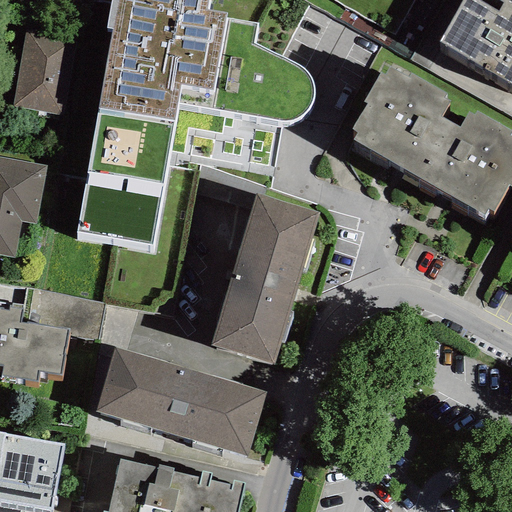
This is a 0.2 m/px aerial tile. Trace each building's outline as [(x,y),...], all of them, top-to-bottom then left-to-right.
[(206,0),(115,0),(98,101),(174,115),(177,100),(181,78),(211,84),(224,14),(225,6),(206,3),(206,0)] [(511,0),(458,0),(439,33),(511,73),(511,0)] [(256,19),(224,14),(211,84),(181,78),(177,100),(281,117),(288,116),(299,113),(302,109),(309,101),(312,94),(312,86),(312,79),(309,73),(301,63),(253,40),(256,19)] [(62,113),(76,37),(27,27),(13,104),(62,113)] [(352,129),(415,167),(449,113),(441,108),(450,92),(445,88),(446,86),(410,65),(408,69),(388,58),(384,64),(382,63),(364,93),(367,95),(352,119),(356,121),(352,129)] [(174,115),(98,101),(78,224),(152,238),(174,115)] [(459,118),(449,113),(415,167),(484,207),(488,199),(492,202),(508,176),(511,178),(511,175),(511,128),(509,127),(511,123),(476,102),(473,107),(468,104),(459,118)] [(45,165),(0,156),(0,253),(14,256),(21,219),(35,222),(45,165)] [(318,209),(256,190),(211,337),(273,355),(318,209)] [(9,303),(0,301),(0,358),(3,359),(2,369),(37,374),(38,365),(61,369),(68,323),(20,316),(22,302),(9,300),(9,303)] [(265,387),(115,342),(96,404),(246,449),(265,387)] [(0,511),(48,511),(50,503),(52,503),(63,439),(5,428),(5,427),(0,425),(0,511)] [(157,462),(120,454),(107,506),(103,505),(100,511),(235,511),(244,477),(232,474),(231,479),(210,475),(212,467),(202,464),(200,472),(172,466),(173,462),(158,458),(157,462)]
